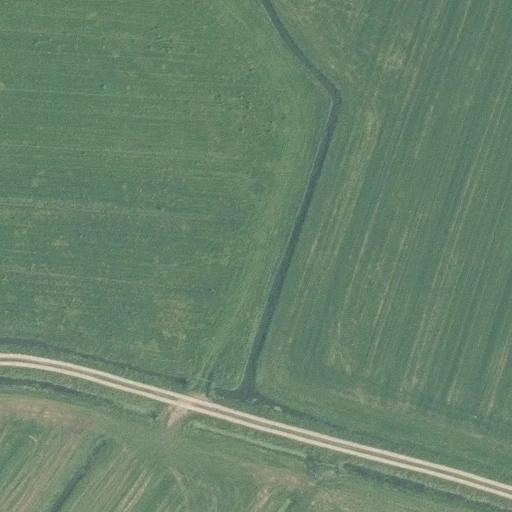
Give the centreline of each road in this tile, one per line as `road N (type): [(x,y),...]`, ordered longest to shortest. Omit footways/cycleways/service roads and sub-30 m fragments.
road 1 (track): [(0,365),(76,371),(511,495)]
road 2 (track): [(209,299),(199,378),(164,440)]
